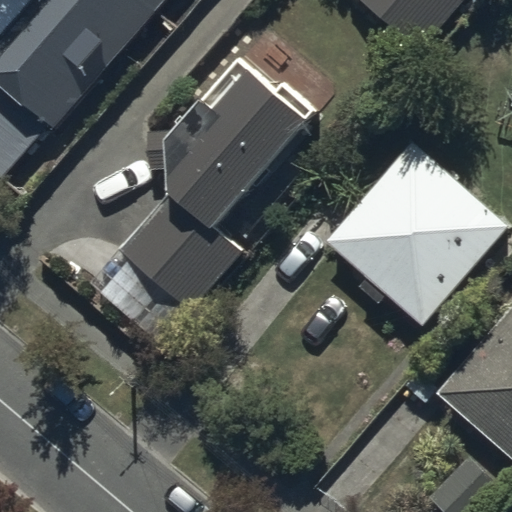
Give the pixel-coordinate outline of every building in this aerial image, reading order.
[(57,128),(165,0),(44,0),(0,52),(0,172),(5,176),(51,123),(57,128)] [(367,0),(411,36),(441,0),(367,0)] [(221,222),(315,109),(318,106),(287,77),(281,84),(243,52),(174,127),(149,127),(149,167),(173,168),(173,188),(123,248),(196,308),(248,245),(221,222)] [(511,222),(511,217),(415,136),(328,240),(367,273),(358,283),(381,302),(391,291),(428,323),(511,222)] [(511,297),(454,367),(433,350),(405,384),(427,403),(439,389),(484,427),(427,494),(449,511),(475,511),(511,469),(511,297)]
